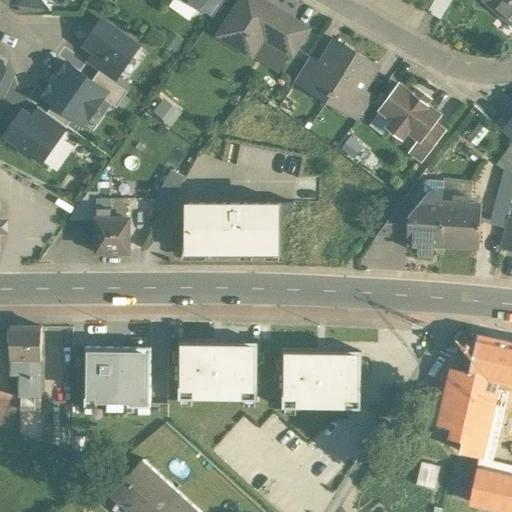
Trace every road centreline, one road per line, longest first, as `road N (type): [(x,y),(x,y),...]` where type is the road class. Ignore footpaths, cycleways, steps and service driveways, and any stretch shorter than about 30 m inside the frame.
road 1 (secondary): [(0,290),(330,291),(511,306)]
road 2 (residential): [(327,0),(471,73),(511,73)]
